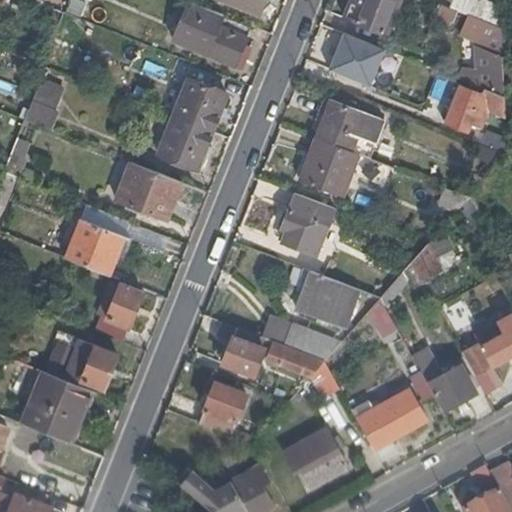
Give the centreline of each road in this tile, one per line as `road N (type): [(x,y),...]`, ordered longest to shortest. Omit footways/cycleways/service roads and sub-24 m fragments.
road 1 (residential): [(309,0),(105,511)]
road 2 (tertiary): [(365,511),(511,430)]
